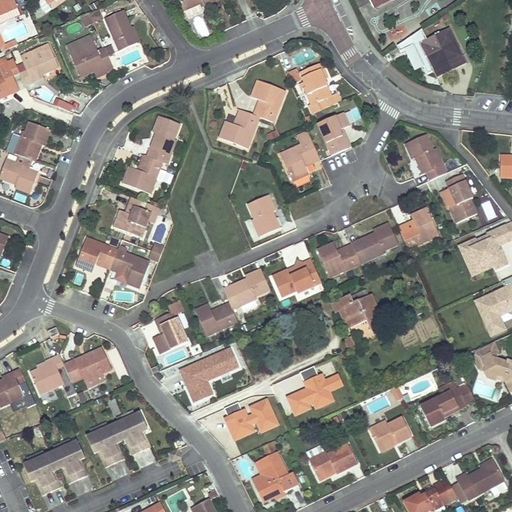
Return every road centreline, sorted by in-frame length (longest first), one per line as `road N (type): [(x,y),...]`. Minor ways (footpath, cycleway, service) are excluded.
road 1 (residential): [(398,100),(324,217),(220,268),(163,285),(114,331)]
road 2 (residential): [(194,64),(121,100),(93,132),(55,227)]
road 3 (residential): [(114,331),(140,380),(214,458),(241,511)]
road 4 (unknown): [(187,428),(334,359),(342,336),(329,310)]
road 5 (residential): [(326,511),(511,420)]
road 6 (residential): [(323,9),(194,64)]
